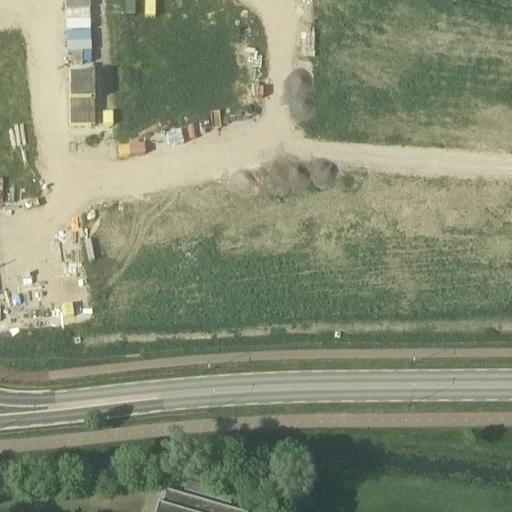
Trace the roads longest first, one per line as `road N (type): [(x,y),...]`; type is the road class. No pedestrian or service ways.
road 1 (tertiary): [(511,376),(273,378),(50,400),(0,397)]
road 2 (tertiary): [(0,423),(274,398),(511,394)]
road 3 (residential): [(279,153),(511,166)]
road 4 (residential): [(56,171),(279,153)]
road 5 (residential): [(43,0),(56,171)]
road 6 (residential): [(56,171),(68,269),(0,275)]
road 7 (residential): [(279,153),(286,0)]
